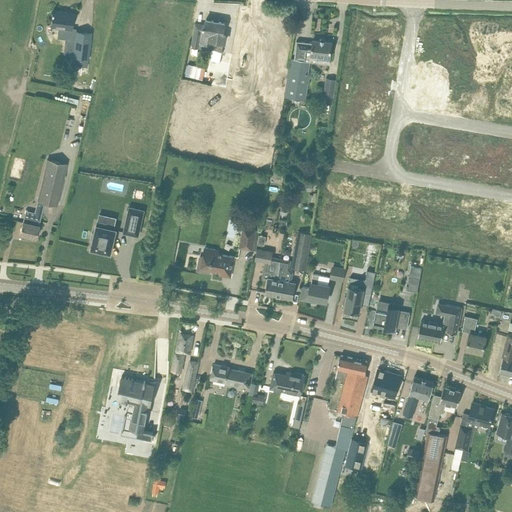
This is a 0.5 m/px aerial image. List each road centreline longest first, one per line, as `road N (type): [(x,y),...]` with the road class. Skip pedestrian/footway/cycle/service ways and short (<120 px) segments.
road 1 (secondary): [(511,394),(367,345),(150,303)]
road 2 (residential): [(182,142),(386,175)]
road 3 (residential): [(182,142),(136,136),(169,0)]
road 4 (residential): [(150,303),(182,142)]
road 5 (secondary): [(150,303),(0,284)]
road 6 (residential): [(386,175),(511,194)]
